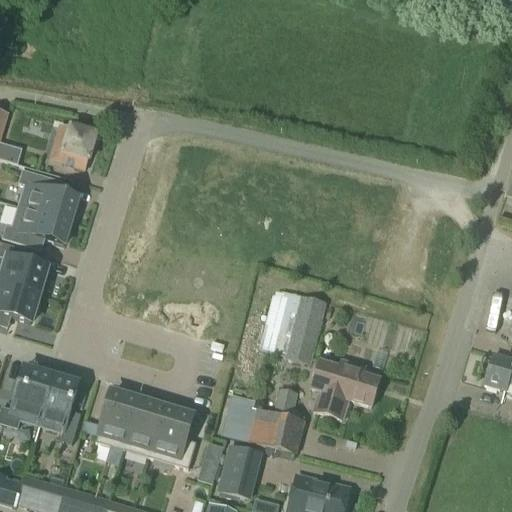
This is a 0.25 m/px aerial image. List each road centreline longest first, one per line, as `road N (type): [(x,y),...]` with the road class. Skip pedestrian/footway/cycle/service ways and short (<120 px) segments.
road 1 (residential): [(84,317),(142,121),(495,196)]
road 2 (unclassified): [(396,511),(495,196)]
road 3 (residential): [(84,317),(190,348),(179,389),(72,359)]
